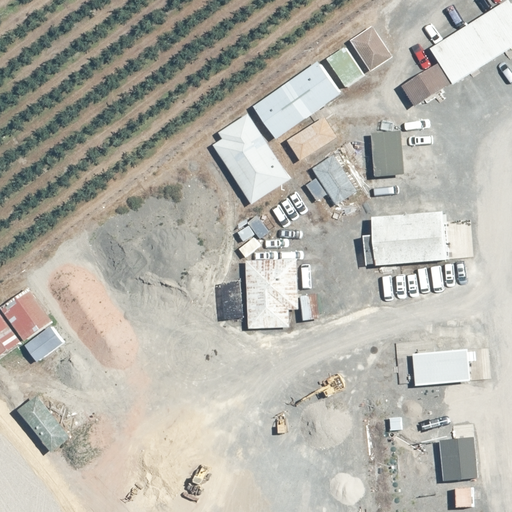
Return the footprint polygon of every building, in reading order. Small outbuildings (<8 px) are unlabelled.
[(455,143),(435,109),(367,147),(386,181),(455,143)] [(359,190),(337,154),(314,168),(336,204),(359,190)] [(448,196),(431,164),(399,180),(416,212),(448,196)] [(300,208),(282,190),(264,209),(283,226),(300,208)] [(70,437),(38,396),(19,410),(51,452),(70,437)]
